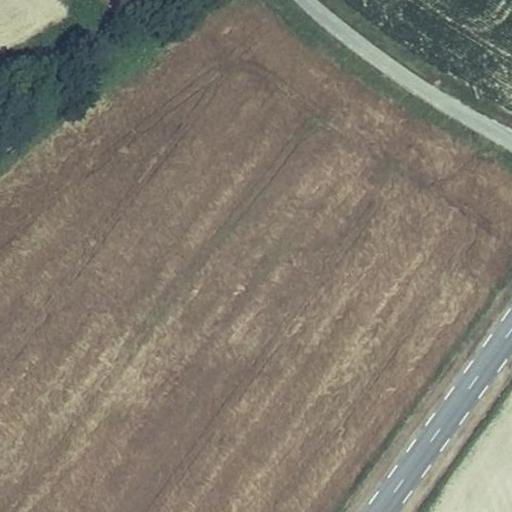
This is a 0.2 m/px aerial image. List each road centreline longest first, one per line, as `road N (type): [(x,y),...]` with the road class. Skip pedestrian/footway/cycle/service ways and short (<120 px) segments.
road 1 (unclassified): [(511,144),(396,74),(305,0)]
road 2 (secondary): [(511,329),(379,511)]
